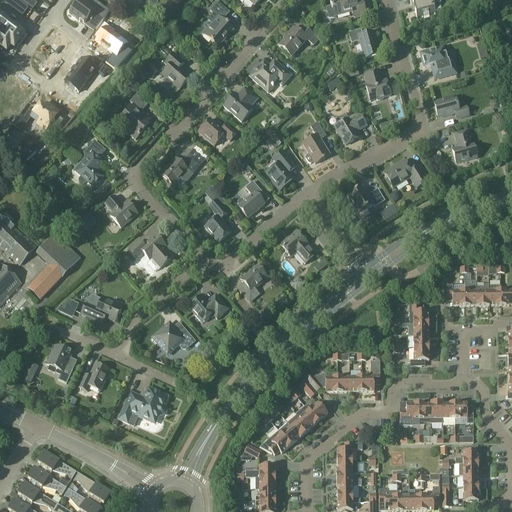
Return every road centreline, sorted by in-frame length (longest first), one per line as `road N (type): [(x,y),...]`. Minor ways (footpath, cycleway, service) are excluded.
road 1 (residential): [(283,0),(128,168),(131,186),(210,269)]
road 2 (tertiary): [(186,475),(265,359),(364,275)]
road 3 (residential): [(461,377),(396,384),(377,413),(346,417),(305,457),(310,511)]
road 4 (tertiary): [(364,275),(428,230),(511,198)]
road 5 (residential): [(49,16),(13,64),(44,88),(81,39)]
road 6 (residential): [(415,133),(417,104),(387,0)]
road 7 (residential): [(510,488),(509,446),(484,417),(474,379),(461,377)]
road 8 (residential): [(122,356),(144,307),(197,269),(210,269)]
road 9 (residential): [(149,487),(35,426)]
road 10 (residential): [(210,269),(228,264),(308,194)]
road 11 (residential): [(308,194),(415,133)]
